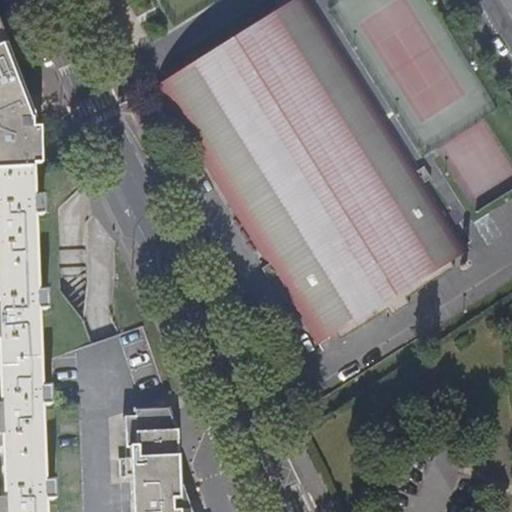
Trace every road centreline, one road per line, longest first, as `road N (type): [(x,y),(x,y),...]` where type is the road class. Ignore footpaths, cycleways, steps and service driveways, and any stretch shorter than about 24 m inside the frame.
road 1 (tertiary): [(290,511),(92,97),(56,0)]
road 2 (residential): [(97,511),(89,354)]
